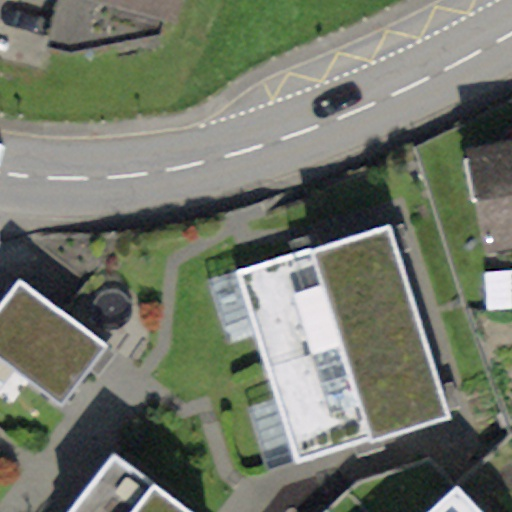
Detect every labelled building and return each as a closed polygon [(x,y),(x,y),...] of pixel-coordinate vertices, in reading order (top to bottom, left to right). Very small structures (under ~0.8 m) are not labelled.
[(160,35),(167,6),(143,0),(65,0),(52,46),(69,51),(160,35)] [(511,159),(470,169),(489,257),(511,251),(511,159)] [(446,409),(390,228),(239,274),(296,456),(446,409)] [(15,281),(0,301),(0,371),(71,422),(119,355),(15,281)] [(192,511),(114,453),(69,511),(192,511)] [(460,511),(449,500),(435,511),(460,511)]
